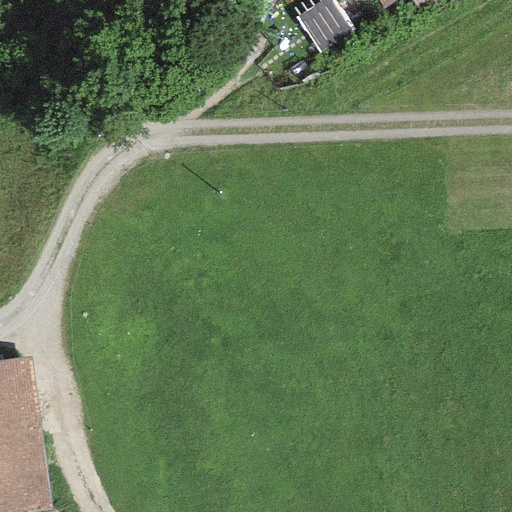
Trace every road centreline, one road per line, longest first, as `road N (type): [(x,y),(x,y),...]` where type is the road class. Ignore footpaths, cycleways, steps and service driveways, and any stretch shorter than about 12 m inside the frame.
road 1 (track): [(0,331),(46,290),(115,177),(150,145),(511,127)]
road 2 (track): [(102,511),(89,493),(46,290)]
